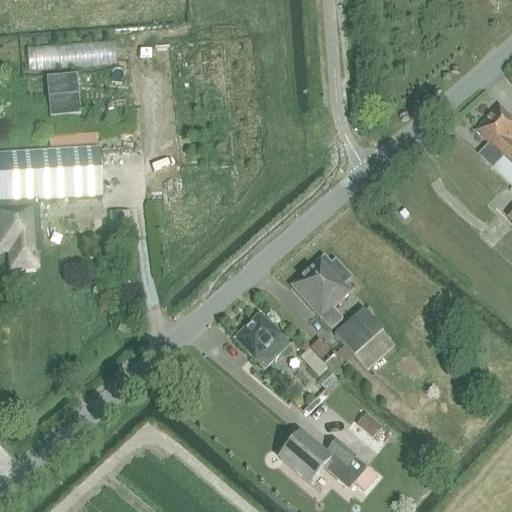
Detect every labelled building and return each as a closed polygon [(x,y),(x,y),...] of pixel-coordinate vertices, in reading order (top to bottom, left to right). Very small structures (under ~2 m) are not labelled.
[(115,31),(30,35),(31,56),(116,51),(115,31)] [(476,133),(490,146),(479,157),(511,187),(511,143),(511,142),(511,140),(511,119),(500,108),(476,133)] [(40,253),(37,203),(102,199),(99,150),(0,157),(0,254),(9,254),(10,272),(37,270),(36,254),(40,253)] [(332,311),(337,306),(352,292),(346,285),(351,280),(335,262),(331,266),(324,258),(291,288),(330,333),(342,322),(332,311)] [(394,347),(381,334),(382,333),(363,311),(334,337),(366,373),(394,347)] [(290,347),(259,316),(234,341),(264,372),(290,347)] [(301,358),(319,379),(327,371),(309,352),(301,358)] [(372,429),(383,420),(371,405),(359,414),(372,429)] [(348,491),(366,470),(355,460),(336,443),(324,457),(300,436),(279,460),(309,485),(323,470),(337,482),(348,491)]
